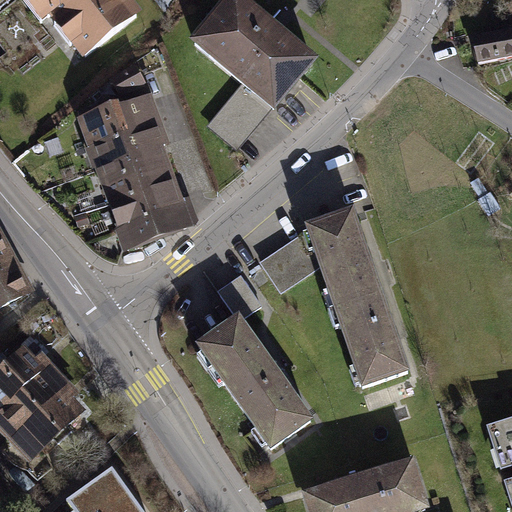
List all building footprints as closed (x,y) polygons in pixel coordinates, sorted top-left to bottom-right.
[(52,15),(86,58),(136,17),(122,0),(36,0),(50,17),(52,15)] [(245,86),(211,128),(234,147),(251,128),(253,129),(270,108),(274,111),(314,64),(297,50),(297,49),(279,33),(278,34),(270,28),(271,27),(252,11),(251,12),(236,0),(232,0),(195,45),(215,62),(219,57),(259,90),(255,95),(245,86)] [(511,32),(473,42),(478,65),(511,57),(511,32)] [(112,83),(121,98),(144,84),(135,68),(128,73),(129,73),(112,83)] [(139,176),(164,166),(157,149),(168,145),(151,101),(119,113),(127,135),(91,149),(99,170),(122,162),(126,174),(137,170),(139,176)] [(127,135),(119,113),(116,107),(80,120),(88,142),(91,149),(127,135)] [(155,196),(172,190),(164,166),(139,176),(137,170),(126,174),(122,162),(99,170),(111,205),(152,189),(155,196)] [(156,205),(175,198),(172,190),(155,196),(152,189),(111,205),(120,229),(160,215),(156,205)] [(175,198),(156,205),(160,215),(120,229),(128,250),(186,229),(184,222),(194,219),(188,200),(177,204),(175,198)] [(320,268),(336,311),(380,296),(352,216),(308,231),(310,236),(262,267),(281,295),(320,268)] [(0,288),(9,304),(28,293),(9,259),(14,256),(9,249),(5,251),(0,241),(0,288)] [(238,321),(199,349),(271,450),(311,422),(240,323),(261,307),(243,281),(220,297),(238,321)] [(0,308),(9,304),(0,288),(0,308)] [(380,296),(336,311),(363,389),(407,374),(380,296)] [(0,413),(43,373),(24,353),(0,375),(0,413)] [(0,413),(19,434),(62,393),(43,373),(0,413)] [(81,413),(62,393),(19,434),(38,454),(81,413)] [(511,420),(502,424),(511,454),(511,420)] [(411,466),(307,499),(311,511),(414,511),(425,509),(411,466)] [(141,511),(113,471),(67,504),(72,511),(141,511)]
